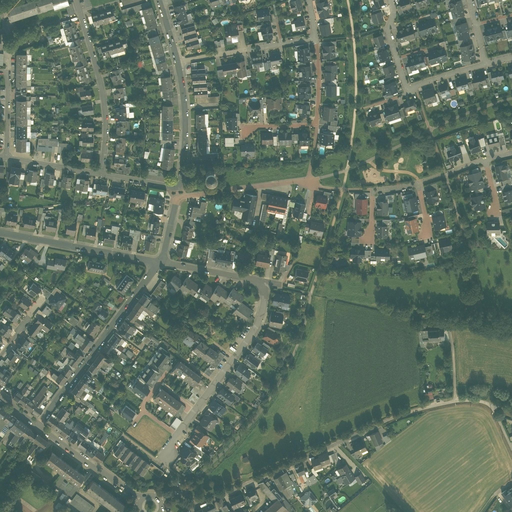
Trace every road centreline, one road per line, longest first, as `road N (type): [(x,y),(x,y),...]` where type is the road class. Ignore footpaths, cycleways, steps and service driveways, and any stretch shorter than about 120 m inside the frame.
road 1 (residential): [(178,493),(204,504),(404,413),(463,400)]
road 2 (residential): [(176,435),(254,329),(265,296),(245,276),(159,262)]
road 3 (residential): [(159,262),(38,424)]
road 4 (residential): [(308,179),(178,199),(159,262)]
road 5 (residential): [(75,0),(105,110),(101,174)]
road 6 (residential): [(159,262),(0,232)]
road 7 (residential): [(315,38),(316,124),(245,128)]
road 8 (tertiary): [(140,498),(38,424)]
road 9 (residential): [(178,61),(185,105),(180,185)]
